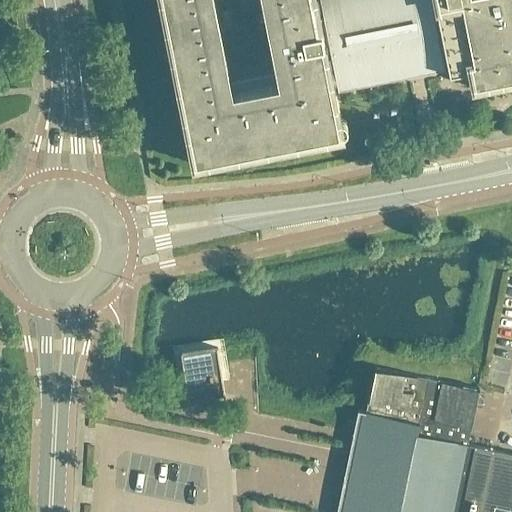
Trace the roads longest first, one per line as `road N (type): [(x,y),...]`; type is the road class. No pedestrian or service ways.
road 1 (tertiary): [(511,159),(292,203),(110,225)]
road 2 (tertiary): [(112,250),(511,176)]
road 3 (tertiary): [(46,292),(42,511)]
road 4 (tertiary): [(58,511),(72,293)]
road 5 (tertiary): [(75,192),(63,0)]
road 6 (tertiary): [(48,0),(56,190)]
